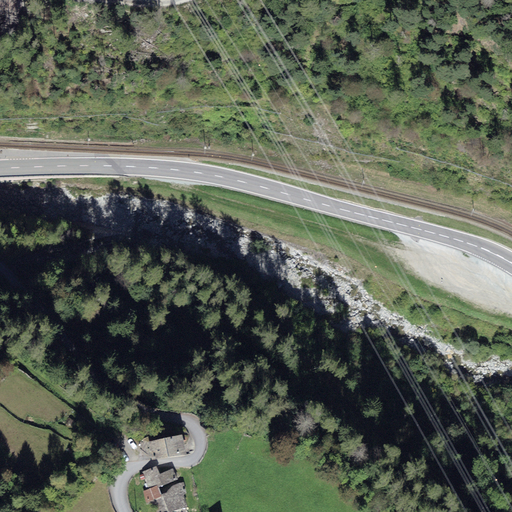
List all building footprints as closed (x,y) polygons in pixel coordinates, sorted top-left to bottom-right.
[(183,435),(149,442),(153,460),(188,453),(183,435)] [(143,472),(150,489),(158,486),(158,488),(166,485),(161,475),(157,467),(143,472)] [(161,475),(166,485),(178,480),(173,469),(161,475)] [(172,511),(173,511),(188,507),(184,495),(187,494),(181,483),(173,486),(167,493),(161,495),(162,497),(152,501),(156,511),(169,511),(170,511),(172,511)] [(150,489),(144,492),(148,502),(152,501),(162,497),(161,495),(158,488),(158,486),(150,489)]
